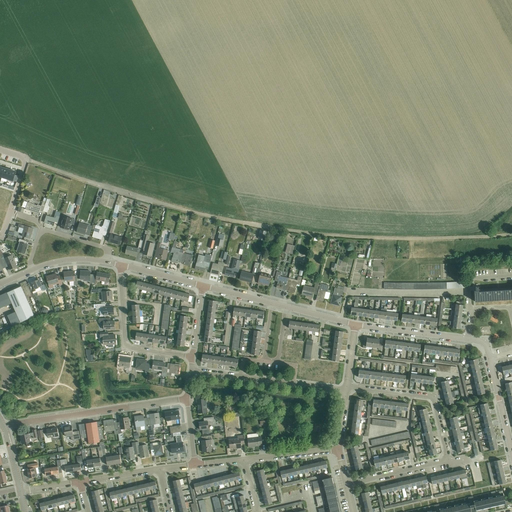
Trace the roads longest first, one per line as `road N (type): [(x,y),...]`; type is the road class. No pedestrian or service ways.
road 1 (track): [(511,235),(360,237),(276,228),(158,203),(27,158)]
road 2 (residential): [(2,426),(186,398)]
road 3 (unclassified): [(467,291),(348,291),(340,320)]
road 4 (residential): [(120,265),(126,346),(192,357)]
